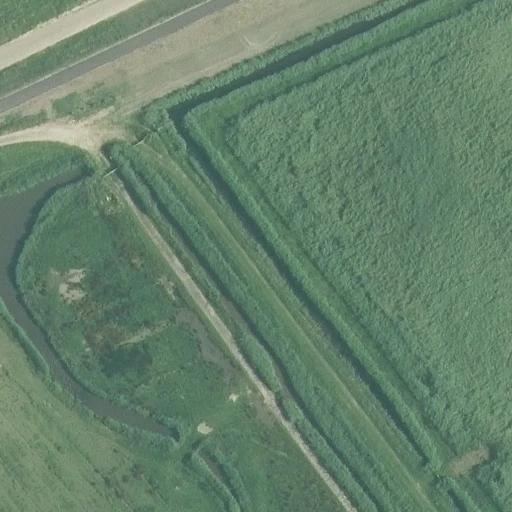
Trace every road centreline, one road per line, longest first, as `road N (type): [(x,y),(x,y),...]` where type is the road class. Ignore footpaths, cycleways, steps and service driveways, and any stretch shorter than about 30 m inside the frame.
road 1 (track): [(69,136),(105,128),(165,162),(432,511)]
road 2 (track): [(350,511),(110,175)]
road 3 (track): [(193,511),(176,466),(204,428),(321,472)]
road 4 (tertiary): [(0,59),(122,0)]
